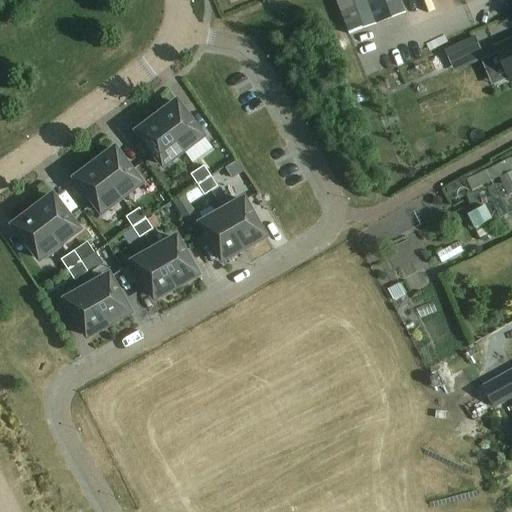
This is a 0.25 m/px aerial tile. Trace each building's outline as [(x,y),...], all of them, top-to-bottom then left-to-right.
[(374,0),(336,0),(341,13),(374,0)] [(374,0),(341,13),(350,35),(407,12),(402,0),(374,0)] [(462,32),(511,10),(511,0),(481,0),(453,12),(462,32)] [(473,37),(443,50),(449,65),(480,52),(473,37)] [(511,41),(496,48),(509,79),(510,82),(511,81),(511,41)] [(158,119),(182,151),(202,136),(178,104),(158,119)] [(162,166),(182,151),(158,119),(138,134),(162,166)] [(97,165),(120,197),(140,182),(117,151),(97,165)] [(511,194),(511,160),(511,159),(467,180),(473,192),(500,178),(508,196),(511,194)] [(100,212),(120,197),(97,165),(76,180),(100,212)] [(204,166),(198,171),(204,181),(211,176),(204,166)] [(191,175),(198,185),(204,181),(198,171),(191,175)] [(212,178),(205,182),(212,192),(219,188),(212,178)] [(205,182),(199,187),(205,197),(212,192),(205,182)] [(35,212),(59,244),(79,229),(55,197),(35,212)] [(246,202),(224,214),(244,249),(266,237),(246,202)] [(140,209),(133,213),(140,223),(146,219),(140,209)] [(39,259),(59,244),(35,212),(15,227),(39,259)] [(126,218),(133,228),(140,223),(133,213),(126,218)] [(244,249),(224,214),(203,226),(222,261),(244,249)] [(140,224),(146,234),(153,230),(147,220),(140,224)] [(483,220),(462,229),(472,252),(493,243),(483,220)] [(133,229),(140,239),(146,234),(140,224),(133,229)] [(179,240),(157,252),(176,287),(198,275),(179,240)] [(75,252),(68,256),(75,266),(81,262),(75,252)] [(176,287),(157,252),(135,264),(155,299),(176,287)] [(434,259),(439,272),(462,264),(458,252),(434,259)] [(61,261),(68,271),(75,266),(68,256),(61,261)] [(88,272),(82,262),(75,267),(82,277),(88,272)] [(68,271),(75,281),(82,277),(75,267),(68,271)] [(112,278),(90,290),(109,325),(131,313),(112,278)] [(109,325),(90,290),(68,302),(87,337),(109,325)] [(392,313),(406,307),(400,293),(386,299),(392,313)]
